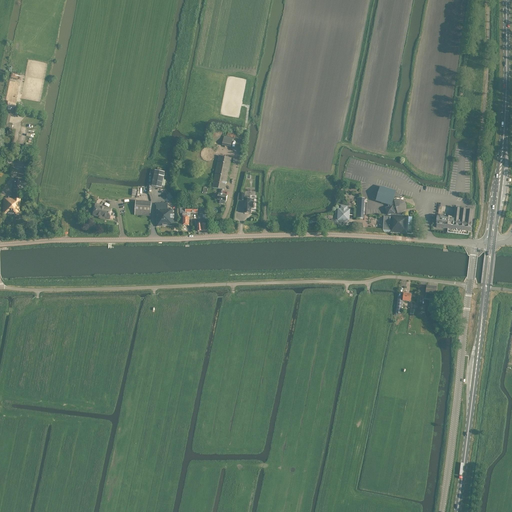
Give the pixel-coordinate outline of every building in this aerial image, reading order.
[(6,108),(3,124),(11,125),(11,122),(7,121),(9,112),(13,113),(14,110),(6,108)] [(232,135),(223,134),(221,143),(230,145),(231,138),(232,135)] [(216,197),(219,198),(219,201),(224,202),(224,199),(225,199),(226,193),(221,192),(222,187),(224,188),(230,156),(218,153),(211,185),(219,187),(219,191),(218,191),(216,197)] [(164,170),(154,168),(151,183),(161,185),(164,170)] [(3,195),(2,212),(18,213),(20,190),(19,190),(19,187),(20,187),(26,187),(26,181),(20,180),(21,177),(13,176),(12,186),(13,186),(13,190),(12,190),(12,196),(3,195)] [(380,185),(376,199),(387,202),(388,205),(385,206),(387,213),(387,214),(383,214),(382,228),(382,229),(389,229),(389,230),(406,231),(411,231),(411,229),(410,229),(411,215),(407,214),(402,214),(401,211),(402,210),(403,209),(404,208),(405,206),(405,205),(405,203),(405,202),(404,201),(403,199),(401,198),(400,197),(399,197),(397,197),(396,197),(394,198),(393,195),(394,196),(395,193),(394,192),(394,191),(393,189),(380,185)] [(244,211),(250,211),(250,206),(253,207),(253,197),(249,197),(249,194),(244,194),(244,191),(240,191),(238,191),(237,196),(237,198),(244,198),(244,211)] [(149,214),(150,200),(135,198),(134,213),(149,214)] [(172,223),(172,207),(167,207),(167,201),(155,201),(155,224),(172,223)] [(103,215),(108,217),(111,207),(94,203),(92,213),(98,214),(99,213),(103,214),(103,215)] [(188,214),(189,214),(189,210),(197,210),(197,206),(179,205),(179,211),(181,211),(181,223),(188,223),(188,214)] [(437,213),(435,224),(469,229),(472,208),(454,206),(453,214),(444,213),(444,214),(437,213)] [(346,208),(338,208),(338,216),(346,216),(346,208)] [(426,283),(425,290),(435,291),(435,289),(432,289),(432,284),(426,283)] [(411,292),(403,291),(402,295),(397,294),(395,310),(401,311),(402,298),(410,299),(411,292)]
